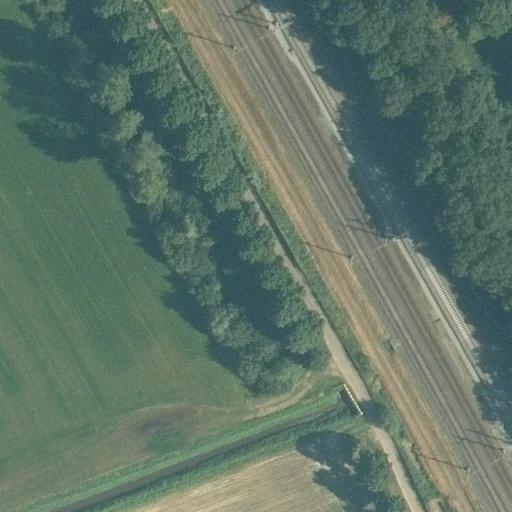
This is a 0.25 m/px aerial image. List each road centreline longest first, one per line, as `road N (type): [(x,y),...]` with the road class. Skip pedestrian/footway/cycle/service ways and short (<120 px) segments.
road 1 (unclassified): [(418,511),(373,415),(139,0)]
road 2 (track): [(511,298),(354,0)]
